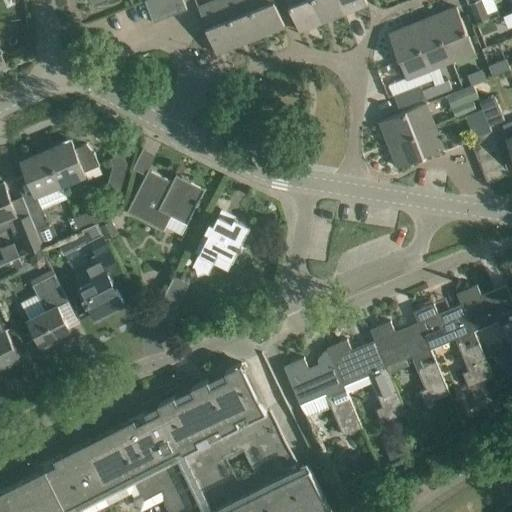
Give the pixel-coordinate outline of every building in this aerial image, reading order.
[(165,18),(157,0),(145,0),(153,23),(165,18)] [(176,14),(170,0),(157,0),(165,18),(176,14)] [(170,0),(176,14),(187,9),(183,0),(170,0)] [(224,50),(239,44),(221,0),(218,0),(212,2),(214,6),(201,11),(199,7),(198,8),(216,53),(217,53),(216,49),(223,46),(224,50)] [(246,41),(261,35),(247,0),(221,0),(239,44),(240,44),(238,40),(245,38),(246,41)] [(247,0),(261,35),(262,35),(260,31),(267,29),(269,32),(284,26),(273,0),(247,0)] [(286,0),(299,31),(300,31),(299,27),(306,24),(307,28),(322,22),(313,0),(286,0)] [(313,0),(322,22),(321,18),(328,15),(330,19),(344,13),(339,0),(313,0)] [(352,10),(367,4),(365,0),(339,0),(344,13),(345,13),(344,9),(350,7),(352,10)] [(478,0),(469,4),(474,18),(487,14),(481,0),(478,0)] [(434,16),(451,62),(474,53),(457,7),(456,7),(457,11),(450,13),(449,10),(434,16)] [(412,25),(430,70),(451,62),(434,16),(433,16),(435,20),(428,22),(427,19),(412,25)] [(407,79),(416,75),(430,70),(412,25),(411,25),(413,29),(406,31),(404,28),(389,34),(407,79)] [(511,70),(508,63),(506,59),(489,66),(494,77),(511,70)] [(435,84),(439,94),(453,89),(449,79),(445,80),(440,67),(430,71),(433,79),(435,84)] [(486,80),(482,70),(468,75),(472,85),(486,80)] [(433,79),(394,94),(399,108),(426,98),(426,99),(439,94),(435,84),(433,79)] [(490,125),(504,119),(495,96),(480,102),(490,125)] [(384,129),(389,144),(435,126),(426,103),(380,121),(381,123),(384,121),(387,128),(384,129)] [(511,120),(502,124),(511,148),(511,120)] [(435,126),(389,144),(390,145),(393,143),(396,150),(392,152),(399,167),(444,149),(435,126)] [(470,139),(471,141),(474,150),(496,141),(491,130),(470,139)] [(71,139),(46,149),(61,185),(86,175),(85,171),(100,165),(94,152),(94,153),(87,143),(75,148),(71,139)] [(496,141),(474,150),(479,161),(500,152),(496,141)] [(42,248),(43,247),(55,242),(38,200),(36,196),(61,185),(46,149),(22,159),(28,174),(15,179),(26,205),(25,205),(35,230),(42,248)] [(500,152),(479,161),(483,172),(505,163),(500,152)] [(120,192),(128,164),(123,153),(110,158),(113,165),(106,188),(120,192)] [(487,183),(488,183),(509,174),(505,163),(483,172),(487,183)] [(190,218),(199,200),(205,189),(176,174),(173,181),(149,169),(127,211),(164,230),(174,210),(190,218)] [(28,253),(35,251),(42,248),(35,230),(25,205),(15,209),(4,181),(0,182),(0,230),(10,226),(13,235),(20,232),(28,253)] [(80,230),(83,229),(84,230),(97,225),(97,223),(98,222),(104,220),(99,207),(75,218),(80,230)] [(209,274),(216,261),(229,268),(239,249),(240,249),(254,244),(249,229),(251,225),(235,217),(233,222),(219,215),(214,224),(210,222),(205,231),(209,233),(193,266),(195,267),(198,275),(206,272),(209,274)] [(100,226),(98,222),(97,223),(97,225),(102,233),(106,240),(119,233),(112,220),(100,226)] [(96,318),(124,304),(109,276),(121,270),(106,240),(102,233),(89,240),(97,256),(85,263),(94,281),(81,288),(96,318)] [(25,266),(19,257),(0,265),(0,278),(0,279),(25,266)] [(38,293),(21,302),(29,319),(43,345),(71,330),(69,327),(58,304),(68,298),(56,274),(33,285),(38,293)] [(155,313),(170,321),(190,283),(174,275),(155,313)] [(477,284),(458,292),(473,329),(474,328),(498,318),(511,350),(511,334),(511,332),(511,331),(511,298),(506,284),(482,294),(477,284)] [(493,376),(480,343),(467,348),(464,341),(477,336),(474,328),(473,329),(458,292),(457,292),(462,303),(439,313),(434,302),(414,310),(430,347),(455,336),(469,369),(463,372),(469,386),(493,376)] [(387,365),(412,355),(426,388),(419,390),(425,404),(450,394),(436,360),(423,365),(421,359),(433,354),(430,347),(414,310),(418,321),(395,331),(391,320),(371,328),(387,365)] [(0,366),(20,357),(6,330),(4,331),(0,323),(0,366)] [(407,412),(387,365),(371,328),(371,329),(375,339),(352,349),(348,338),(328,347),(343,383),(344,383),(368,373),(382,406),(376,408),(382,422),(407,412)] [(343,383),(328,347),(327,347),(332,357),(309,367),(304,357),(284,365),(299,402),(325,391),(344,435),(362,427),(344,383),(343,383)] [(137,423),(135,420),(56,460),(57,463),(0,491),(0,511),(324,511),(328,509),(328,511),(331,511),(310,468),(302,472),(271,409),(266,411),(245,369),(137,423)] [(410,452),(407,446),(388,454),(391,460),(410,452)] [(360,454),(348,460),(352,470),(365,465),(360,454)]
